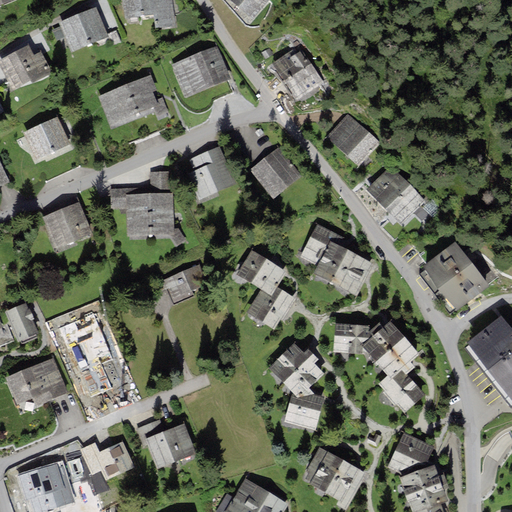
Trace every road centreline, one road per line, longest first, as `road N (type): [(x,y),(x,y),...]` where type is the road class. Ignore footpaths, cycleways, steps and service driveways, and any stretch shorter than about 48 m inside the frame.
road 1 (residential): [(476,511),(470,418),(447,335),(282,115)]
road 2 (residential): [(0,221),(237,123),(282,115)]
road 3 (residential): [(0,463),(206,383)]
road 4 (residential): [(282,115),(204,0)]
